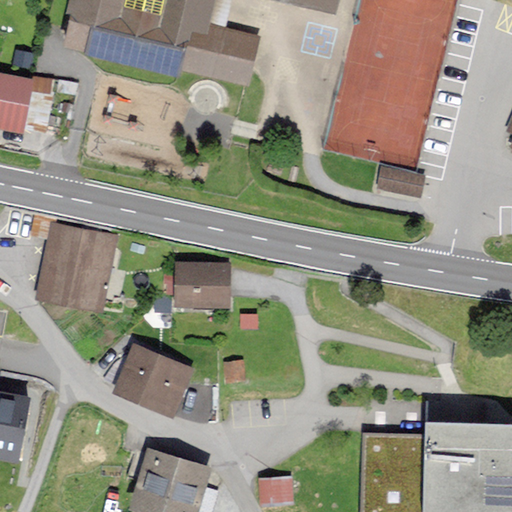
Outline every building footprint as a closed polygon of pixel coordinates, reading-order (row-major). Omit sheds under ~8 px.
[(70,0),(66,17),(71,19),(63,52),(85,57),(85,59),(180,82),(183,74),(248,89),(261,37),(207,24),(212,0),(70,0)] [(340,0),(266,0),(336,17),(340,0)] [(34,83),(0,76),(0,130),(21,134),(24,127),(44,131),(53,82),(35,79),(34,83)] [(423,188),(425,177),(381,169),(377,190),(421,198),(423,188)] [(114,238),(54,226),(39,298),(100,311),(114,238)] [(228,267),(178,266),(178,307),(228,307),(228,267)] [(255,328),(255,317),(243,317),(243,328),(255,328)] [(188,372),(137,352),(120,393),(172,413),(188,372)] [(243,380),(241,363),(226,364),(228,381),(243,380)] [(0,387),(0,443),(16,447),(26,392),(0,387)] [(511,511),(511,433),(448,432),(426,431),(426,445),(370,443),(368,511),(511,511)] [(193,511),(208,467),(150,448),(134,498),(177,511),(193,511)] [(290,479),(260,481),(263,505),(292,502),(290,479)]
